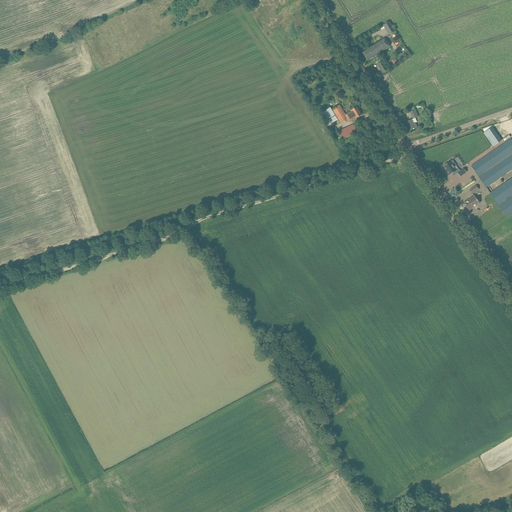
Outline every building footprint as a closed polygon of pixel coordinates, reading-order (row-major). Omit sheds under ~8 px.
[(389,35),(395,31),(389,22),(383,26),(389,35)] [(384,38),(373,45),(378,54),(389,47),(384,38)] [(378,54),(373,45),(362,52),(367,61),(378,54)] [(383,73),(388,70),(383,61),(377,64),(383,73)] [(330,108),(321,113),(323,115),(331,129),(347,119),(350,117),(359,111),(357,107),(354,109),(353,106),(349,108),(351,111),(346,114),(340,105),(331,110),(330,108)] [(361,115),(359,111),(350,117),(347,119),(349,122),(361,115)] [(411,120),(405,123),(409,131),(417,127),(415,123),(417,122),(415,118),(413,119),(411,120)] [(349,126),(337,131),(340,137),(338,138),(339,140),(341,139),(341,140),(358,133),(357,132),(361,131),(360,129),(357,123),(349,126)] [(502,141),(491,124),(482,130),(493,147),(502,141)] [(511,141),(511,139),(471,166),(486,187),(511,169),(511,141)] [(466,172),(464,169),(460,171),(452,160),(447,164),(446,163),(444,165),(444,166),(443,167),(449,175),(453,173),(455,175),(458,173),(460,177),(466,172)] [(490,193),(506,217),(508,216),(511,213),(511,178),(504,183),(490,193)] [(464,203),(469,210),(479,203),(474,196),(471,198),(472,199),(470,200),(469,200),(464,203)]
